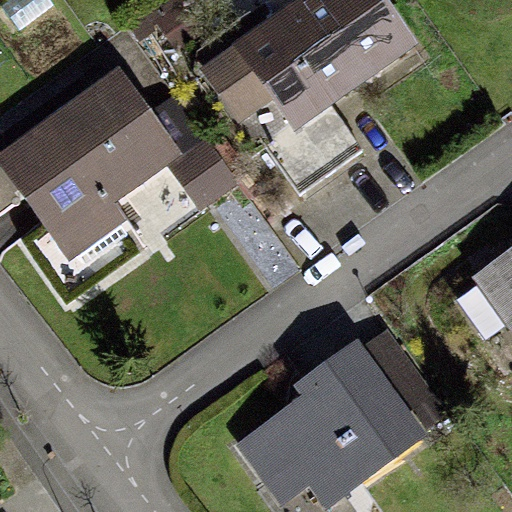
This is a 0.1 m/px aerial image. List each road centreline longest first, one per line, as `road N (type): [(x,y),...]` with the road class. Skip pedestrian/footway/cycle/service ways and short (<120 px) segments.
road 1 (residential): [(112,439),(511,152)]
road 2 (residential): [(112,439),(0,300)]
